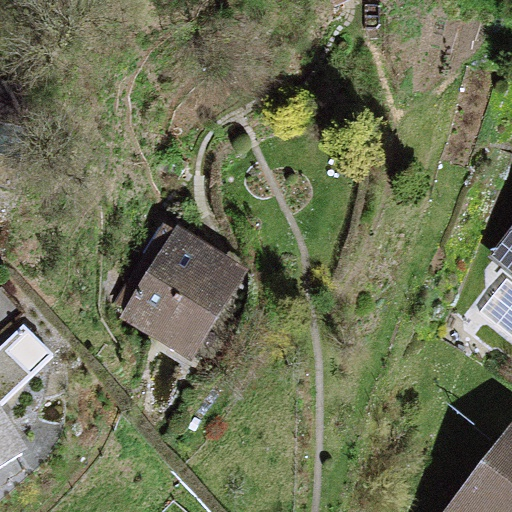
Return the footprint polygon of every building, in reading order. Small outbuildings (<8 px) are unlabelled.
[(219,266),(166,232),(134,283),(148,292),(135,314),(189,348),(209,315),(194,306),(219,266)] [(507,262),(504,265),(511,271),(511,234),(496,254),(507,262)] [(0,394),(37,362),(17,339),(0,353),(0,394)] [(0,467),(23,454),(0,416),(0,467)] [(511,511),(511,453),(510,456),(506,453),(489,474),(493,477),(464,511),(511,511)]
